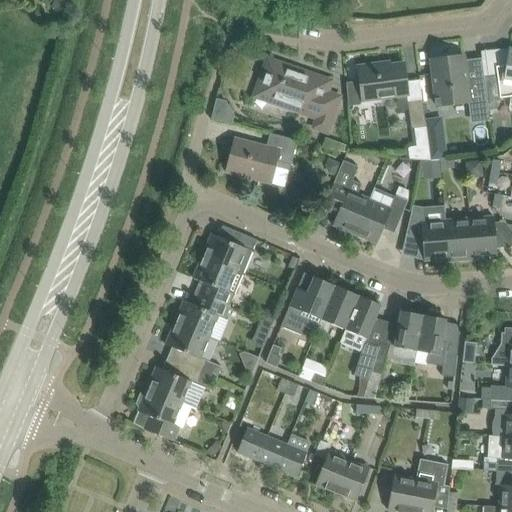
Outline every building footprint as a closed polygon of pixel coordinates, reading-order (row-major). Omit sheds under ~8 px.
[(353,0),(342,0),(347,11),(357,7),(353,0)] [(497,76),(484,78),(488,109),(497,108),(496,97),(499,97),(499,98),(511,96),(510,98),(511,98),(511,47),(509,47),(506,66),(496,67),(497,76)] [(488,109),(484,78),(480,78),(466,80),(463,55),(430,60),(436,106),(468,102),(469,111),(470,114),(479,121),(489,120),(488,109)] [(278,105),(297,112),(317,118),(314,128),(327,133),(340,97),(327,92),(331,81),(267,59),(256,91),(280,100),(278,105)] [(346,83),(349,106),(360,105),(362,101),(408,95),(404,63),(358,69),(360,81),(346,83)] [(422,98),(407,100),(411,127),(426,126),(422,98)] [(289,171),(297,141),(270,134),(266,147),(234,139),(225,172),(271,184),(275,167),(289,171)] [(344,143),(325,136),(322,143),(341,150),(344,143)] [(404,148),(404,159),(430,159),(428,147),(428,141),(413,143),(407,144),(404,148)] [(446,144),(428,147),(430,159),(447,157),(446,144)] [(440,160),(441,169),(454,168),(453,158),(440,160)] [(439,159),(421,161),(423,179),(441,178),(439,159)] [(492,160),(490,172),(498,173),(500,161),(492,160)] [(343,161),(327,198),(323,208),(337,214),(332,225),(354,234),(369,199),(357,194),(362,184),(352,180),(358,167),(343,161)] [(482,177),(481,161),(465,162),(466,178),(482,177)] [(337,166),(327,162),(322,172),(333,177),(337,166)] [(498,173),(490,172),(488,183),(496,185),(498,173)] [(492,206),(500,207),(502,195),(494,194),(492,206)] [(392,204),(404,209),(408,200),(396,195),(392,204)] [(369,199),(354,234),(377,244),(391,208),(369,199)] [(411,212),(410,216),(406,235),(422,239),(424,261),(432,260),(432,262),(448,261),(445,221),(423,222),(423,214),(411,212)] [(494,217),(469,219),(472,259),(488,258),(488,256),(497,255),(496,248),(509,247),(510,248),(511,246),(511,231),(504,222),(494,222),(494,217)] [(469,219),(445,221),(448,261),(449,261),(449,259),(460,258),(460,260),(472,259),(469,219)] [(211,234),(202,256),(243,273),(257,240),(243,234),(238,245),(211,234)] [(229,306),(243,273),(202,256),(193,278),(205,283),(200,294),(229,306)] [(288,268),(296,271),(300,260),(293,257),(288,268)] [(297,288),(281,326),(301,334),(304,326),(316,331),(321,319),(335,286),(314,277),(307,293),(297,288)] [(335,286),(321,319),(345,330),(359,296),(335,286)] [(229,306),(200,294),(195,305),(183,300),(174,322),(210,337),(218,316),(224,319),(229,306)] [(359,296),(345,330),(366,339),(380,305),(359,296)] [(262,319),(271,324),(276,314),(267,309),(262,319)] [(401,311),(397,331),(394,347),(416,351),(423,315),(401,311)] [(441,343),(442,339),(446,319),(423,315),(416,351),(428,353),(427,363),(443,366),(442,376),(454,377),(458,344),(445,343),(445,344),(441,343)] [(259,330),(268,333),(272,325),(263,321),(259,330)] [(210,337),(174,322),(165,345),(192,356),(187,367),(216,379),(221,367),(201,358),(210,337)] [(505,333),(501,333),(500,343),(491,359),(490,364),(507,365),(511,365),(511,328),(505,328),(505,333)] [(379,347),(364,342),(361,353),(354,375),(359,377),(369,380),(371,372),(374,361),(375,357),(379,347)] [(462,362),(474,363),(476,343),(465,342),(462,362)] [(380,343),(379,347),(375,357),(374,361),(371,372),(381,375),(384,364),(390,346),(380,343)] [(273,344),(265,362),(266,363),(277,367),(281,355),(279,354),(281,348),(273,344)] [(248,372),(253,370),(258,357),(248,353),(242,351),(240,352),(248,372)] [(299,377),(311,381),(322,386),(330,367),(307,358),(299,377)] [(481,399),(491,400),(511,401),(511,365),(507,365),(506,387),(492,386),(491,388),(482,387),(481,399)] [(183,378),(156,367),(147,389),(182,404),(191,383),(211,391),(215,383),(216,379),(187,367),(183,378)] [(282,378),(277,390),(286,394),(291,382),(282,378)] [(216,379),(215,383),(233,392),(236,387),(216,379)] [(291,382),(286,394),(293,397),(298,385),(291,382)] [(182,404),(147,389),(138,411),(164,422),(160,433),(174,439),(179,427),(173,425),(182,404)] [(313,405),(318,393),(309,389),(304,401),(313,405)] [(494,409),(510,410),(511,401),(491,400),(490,409),(494,409)] [(355,412),(368,413),(369,405),(356,404),(355,412)] [(369,405),(368,413),(379,414),(380,406),(369,405)] [(416,417),(427,418),(428,410),(416,409),(416,417)] [(428,410),(427,418),(439,419),(440,411),(428,410)] [(511,436),(511,414),(504,414),(504,418),(494,417),(492,421),(491,426),(493,436),(502,437),(503,436),(511,436)] [(247,428),(245,434),(237,452),(257,461),(267,436),(247,428)] [(267,436),(257,461),(276,469),(287,444),(267,436)] [(501,459),(471,457),(471,470),(511,472),(511,436),(503,436),(502,437),(493,436),(490,436),(489,457),(501,457),(501,459)] [(206,452),(212,457),(221,446),(216,441),(206,452)] [(325,460),(322,466),(315,485),(336,493),(349,460),(328,451),(331,445),(321,441),(315,457),(325,460)] [(287,444),(276,469),(296,477),(306,453),(287,444)] [(420,459),(416,479),(409,511),(432,511),(435,499),(438,484),(444,485),(448,464),(420,459)] [(349,460),(336,493),(356,501),(364,483),(370,468),(349,460)] [(452,460),(451,469),(454,469),(462,469),(462,460),(452,460)] [(394,474),(391,490),(387,510),(398,511),(409,511),(416,479),(394,474)] [(511,485),(500,485),(498,507),(511,507),(511,485)] [(449,492),(448,504),(456,504),(457,493),(449,492)]
